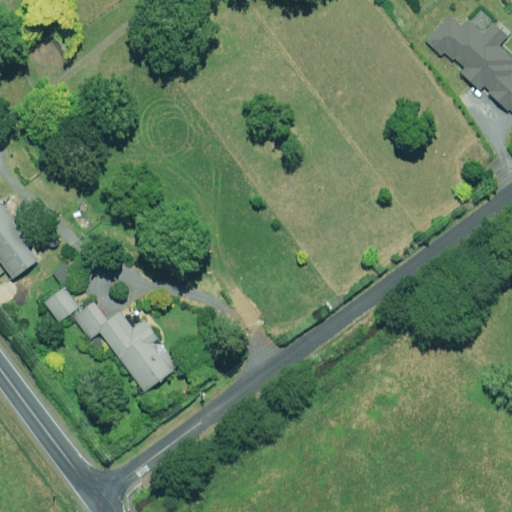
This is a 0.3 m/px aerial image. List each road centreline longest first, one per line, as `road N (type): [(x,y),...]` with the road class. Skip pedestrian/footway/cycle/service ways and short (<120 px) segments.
road 1 (unclassified): [(98,498),(511,194)]
road 2 (primary): [(0,366),(98,498)]
